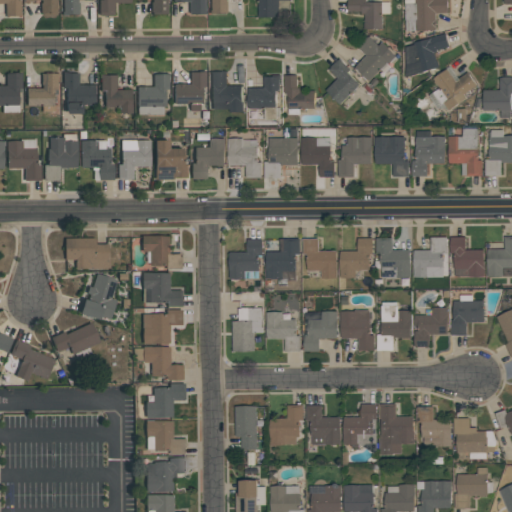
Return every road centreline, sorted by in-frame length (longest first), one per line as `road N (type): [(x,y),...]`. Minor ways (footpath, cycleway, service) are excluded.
road 1 (residential): [(0,214),(511,208)]
road 2 (residential): [(322,0),(322,48),(0,49)]
road 3 (residential): [(209,212),(211,511)]
road 4 (residential): [(210,383),(471,381)]
